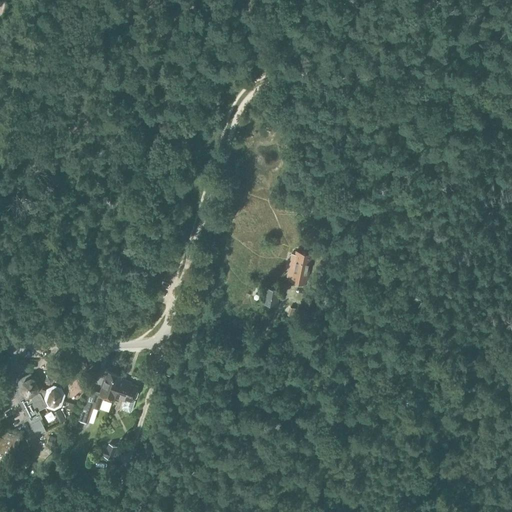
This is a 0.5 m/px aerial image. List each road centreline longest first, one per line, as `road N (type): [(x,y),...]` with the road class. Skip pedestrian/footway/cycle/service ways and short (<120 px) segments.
road 1 (track): [(163,344),(237,114),(247,95),(268,82)]
road 2 (track): [(268,82),(472,96)]
road 3 (track): [(163,344),(110,511)]
road 4 (unclassified): [(0,338),(163,344)]
